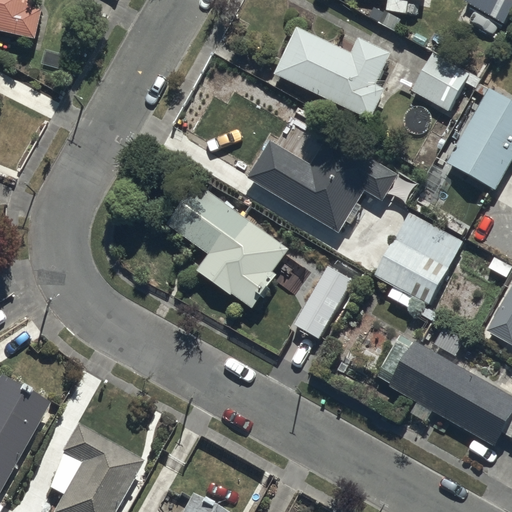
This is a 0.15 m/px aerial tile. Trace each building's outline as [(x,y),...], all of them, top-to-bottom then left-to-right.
[(0,0),(0,27),(37,36),(43,14),(30,11),(32,0),(0,0)] [(511,7),(511,0),(485,0),(509,14),(511,7)] [(296,30),(274,74),(366,118),(380,91),(368,85),(384,53),(357,39),(349,56),(296,30)] [(463,78),(430,58),(412,88),(445,107),(463,78)] [(511,97),(490,86),(448,163),(491,186),(511,150),(511,97)] [(274,148),(253,187),(341,235),(365,192),(383,202),(396,177),(329,141),(313,169),(274,148)] [(214,253),(201,273),(256,308),(293,249),(195,187),(171,226),(214,253)] [(415,221),(384,277),(434,304),(464,248),(415,221)] [(331,271),(297,325),(321,343),(355,285),(331,271)] [(511,294),(493,329),(511,339),(511,337),(511,294)] [(365,315),(347,348),(371,361),(389,328),(365,315)] [(511,391),(402,332),(380,372),(493,434),(511,399),(511,391)] [(2,374),(0,377),(0,491),(50,400),(2,374)] [(105,444),(68,511),(119,511),(145,466),(105,444)]
